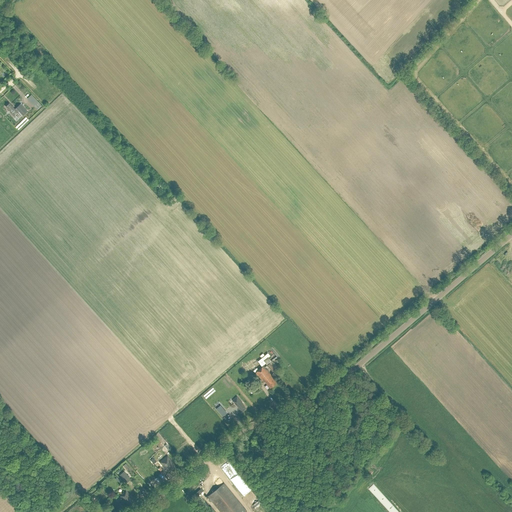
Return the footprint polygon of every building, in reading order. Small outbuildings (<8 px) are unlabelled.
[(19,113),(9,103),(6,106),(9,110),(8,111),(15,117),(19,113)] [(267,365),(276,375),(278,373),(269,363),(267,365)] [(270,388),(276,383),(273,379),(274,378),(263,366),(255,373),(263,383),(264,381),(270,388)] [(198,415),(187,427),(200,444),(212,434),(198,415)] [(168,418),(162,423),(170,433),(176,428),(168,418)] [(171,471),(176,466),(168,456),(160,462),(166,468),(168,467),(171,471)] [(126,483),(131,479),(125,471),(119,475),(126,483)] [(221,511),(244,511),(247,511),(225,483),(209,496),(221,511)] [(130,505),(135,500),(127,490),(121,495),(124,499),(123,500),(125,503),(127,501),(130,505)]
